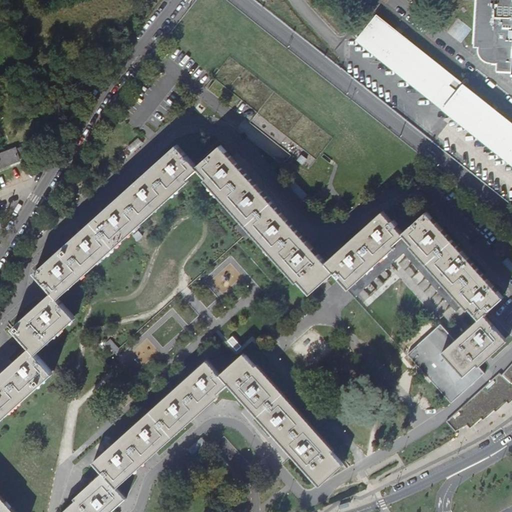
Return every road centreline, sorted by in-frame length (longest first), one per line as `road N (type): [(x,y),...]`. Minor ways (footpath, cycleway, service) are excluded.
road 1 (residential): [(511,283),(431,193),(403,190),(347,220),(315,223),(232,133),(194,120),(162,133),(32,252),(19,294),(0,314)]
road 2 (residential): [(365,464),(275,360),(281,340),(305,320),(337,323),(429,425)]
road 3 (residential): [(240,0),(511,215)]
road 4 (residential): [(137,511),(156,470),(216,422),(240,427),(306,498),(317,499),(365,464)]
road 5 (residential): [(0,257),(98,104),(178,0)]
road 6 (primary): [(511,437),(358,511)]
